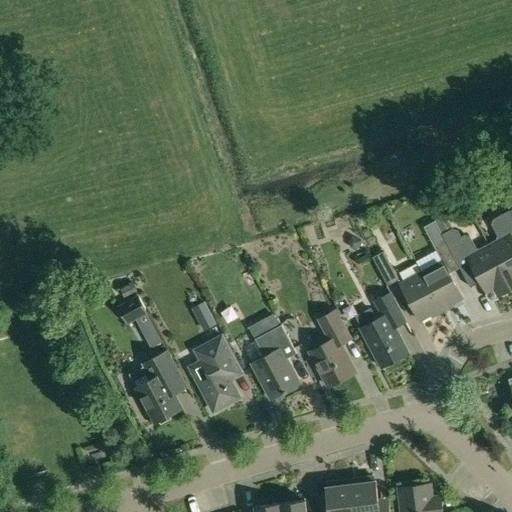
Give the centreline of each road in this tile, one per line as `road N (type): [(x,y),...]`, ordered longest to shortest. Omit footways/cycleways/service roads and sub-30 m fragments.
road 1 (residential): [(425,420),(398,421),(93,511)]
road 2 (residential): [(511,330),(468,343),(425,420)]
